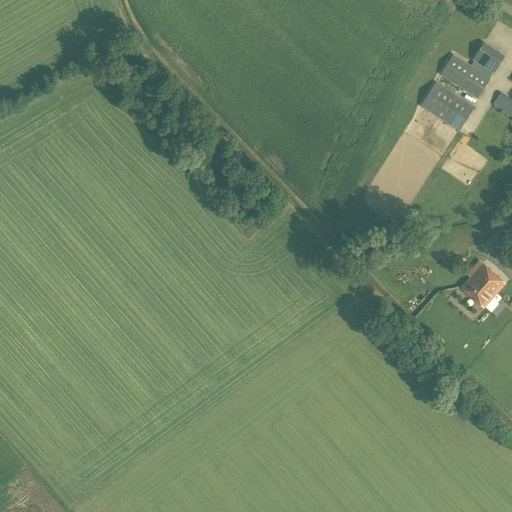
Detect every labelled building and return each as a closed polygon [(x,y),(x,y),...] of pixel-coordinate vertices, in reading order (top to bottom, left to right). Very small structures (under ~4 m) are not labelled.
[(481,72),(453,54),(440,74),(478,98),(490,78),(492,73),(483,68),(481,72)] [(459,130),(475,106),(436,82),(420,106),(459,130)] [(511,99),(502,93),(501,95),(499,94),(492,105),(511,117),(511,99)] [(375,260),(390,257),(388,249),(373,252),(375,260)] [(487,287),(493,291),(502,281),(485,266),(473,279),(475,281),(476,282),(477,281),(486,288),(487,287)] [(475,281),(473,279),(471,277),(461,288),(484,307),(493,297),(490,294),(493,291),(487,287),(486,288),(477,281),(476,282),(475,281)]
